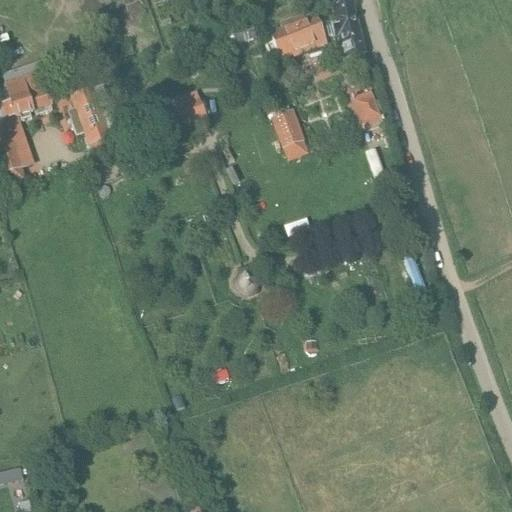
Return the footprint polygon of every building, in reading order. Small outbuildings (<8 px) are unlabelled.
[(350,0),(329,0),(335,20),(339,38),(344,64),(364,58),(350,0)] [(339,38),(335,20),(316,26),(315,23),(270,39),(281,66),(324,48),(323,44),(339,38)] [(253,30),(222,40),(227,56),(258,47),(253,30)] [(90,161),(115,152),(93,89),(68,97),(90,161)] [(381,125),(371,95),(349,103),(359,132),(381,125)] [(198,105),(179,111),(186,131),(204,124),(198,105)] [(307,158),(294,115),(273,122),(286,165),(307,158)] [(168,132),(146,139),(151,155),(173,148),(168,132)]
